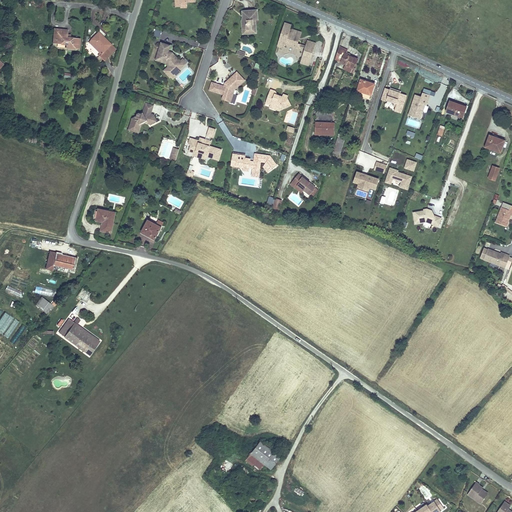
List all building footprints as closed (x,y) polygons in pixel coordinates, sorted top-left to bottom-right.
[(255,18),(257,17),(257,8),(243,9),(244,15),(245,15),(246,20),(244,20),(243,20),(243,28),(251,28),(251,30),(256,30),(255,18)] [(258,32),(257,17),(255,18),(256,30),(251,30),(251,28),(243,28),(244,33),(258,32)] [(289,31),(289,28),(290,26),(284,23),(278,45),(283,47),(284,44),(298,48),(299,44),(297,43),(298,43),(296,39),(297,37),(297,34),(289,31)] [(301,32),(289,28),(289,31),(297,34),(297,37),(296,39),(298,43),(301,32)] [(56,33),(55,47),(64,48),(64,52),(71,52),(71,49),(76,49),(76,41),(65,40),(66,34),(56,33)] [(104,55),(100,58),(99,59),(104,64),(116,51),(98,34),(90,42),(104,55)] [(71,49),(71,52),(79,53),(79,41),(76,41),(76,49),(71,49)] [(169,51),(170,50),(172,44),(164,41),(158,57),(167,61),(172,67),(174,65),(177,67),(181,64),(179,61),(181,59),(175,52),(173,51),(173,53),(169,51)] [(87,46),(100,58),(104,55),(90,42),(87,46)] [(314,45),(307,43),(301,61),(308,63),(314,45)] [(339,47),(335,59),(353,69),(357,61),(345,55),(348,51),(339,47)] [(174,65),(172,67),(177,72),(185,64),(181,59),(179,61),(181,64),(177,67),(174,65)] [(236,71),(227,79),(228,81),(225,85),(223,84),(212,81),(210,89),(222,92),(221,97),(230,99),(233,88),(243,80),(236,71)] [(375,85),(363,81),(359,91),(371,95),(375,85)] [(271,88),(264,104),(270,107),(270,104),(278,106),(280,109),(290,104),(287,97),(287,94),(283,93),(282,97),(279,96),(279,94),(274,92),(275,89),(271,88)] [(386,89),(382,101),(387,102),(387,101),(395,104),(394,106),(397,107),(395,112),(401,113),(402,113),(407,96),(401,94),(390,90),(386,89)] [(423,98),(417,96),(410,116),(421,119),(425,106),(426,106),(428,107),(431,96),(424,93),(423,98)] [(132,127),(141,129),(143,121),(148,118),(154,118),(156,120),(160,118),(156,111),(154,111),(157,103),(149,100),(146,110),(145,110),(145,113),(142,115),(140,114),(135,117),(132,127)] [(466,108),(449,102),(446,112),(463,118),(466,108)] [(143,121),(141,129),(144,130),(146,122),(149,121),(154,122),(156,120),(154,118),(148,118),(143,121)] [(320,132),(334,132),(334,123),(316,123),(315,134),(321,135),(320,132)] [(489,136),(484,148),(500,153),(505,142),(489,136)] [(194,143),(191,142),(189,149),(192,150),(196,148),(206,151),(209,155),(220,159),(223,149),(211,144),(213,140),(207,138),(206,140),(200,139),(196,137),(194,143)] [(176,160),(179,148),(173,146),(170,158),(176,160)] [(196,148),(192,150),(194,154),(204,157),(209,155),(206,151),(196,148)] [(236,151),(235,162),(243,163),(243,165),(248,166),(248,163),(253,164),(253,167),(259,168),(260,159),(265,159),(263,161),(269,169),(277,163),(269,153),(257,151),(256,156),(255,156),(254,158),(250,158),(251,156),(245,155),(245,152),(236,151)] [(414,171),(417,161),(407,158),(404,168),(414,171)] [(384,174),(387,164),(376,161),(374,171),(384,174)] [(325,175),(326,172),(312,166),(311,170),(325,175)] [(408,189),(412,174),(389,168),(385,182),(408,189)] [(489,181),(495,184),(500,172),(494,169),(489,181)] [(370,187),(376,189),(380,177),(357,170),(353,182),(358,184),(357,186),(369,190),(370,187)] [(301,183),(298,187),(309,197),(316,189),(300,174),(296,179),(301,183)] [(296,190),(298,187),(301,183),(296,179),(291,185),(296,190)] [(275,196),(272,206),(278,207),(281,198),(275,196)] [(413,211),(415,222),(426,221),(438,226),(441,217),(434,215),(432,210),(427,208),(423,208),(424,209),(413,211)] [(99,209),(96,221),(103,223),(106,223),(104,232),(111,233),(116,213),(99,209)] [(506,229),(510,218),(511,218),(511,217),(511,213),(501,210),(496,225),(506,229)] [(156,238),(162,227),(148,220),(142,232),(150,237),(151,235),(156,238)] [(503,270),(508,258),(499,255),(499,256),(486,251),(482,262),(503,270)] [(47,269),(52,270),(54,265),(72,270),(75,258),(61,255),(62,254),(56,253),(56,254),(51,253),(47,269)] [(7,285),(5,290),(21,298),(23,292),(7,285)] [(53,297),(55,290),(35,286),(34,293),(53,297)] [(36,305),(47,313),(51,309),(52,309),(54,307),(42,297),(36,305)] [(65,336),(85,351),(93,340),(79,330),(81,327),(77,325),(81,320),(78,318),(75,323),(65,336)] [(65,336),(75,323),(70,320),(60,333),(65,336)] [(93,340),(85,351),(89,354),(99,341),(81,327),(79,330),(93,340)] [(250,454),(270,470),(280,457),(260,442),(250,454)] [(206,477),(207,479),(214,471),(215,472),(218,469),(215,467),(206,477)] [(234,475),(224,488),(227,491),(229,493),(232,494),(246,505),(248,503),(252,506),(265,489),(258,484),(261,481),(244,467),(237,477),(234,475)] [(477,500),(484,504),(491,494),(486,491),(486,492),(484,491),(485,490),(485,489),(482,486),(482,485),(479,483),(471,493),(478,498),(477,500)] [(268,485),(265,489),(271,494),(274,489),(268,485)] [(271,494),(265,489),(252,506),(258,510),(271,494)] [(440,511),(443,511),(442,509),(446,507),(442,501),(438,503),(437,501),(430,505),(429,504),(417,511),(440,511)] [(511,505),(506,502),(499,511),(511,511),(509,511),(510,510),(511,507),(511,505)]
